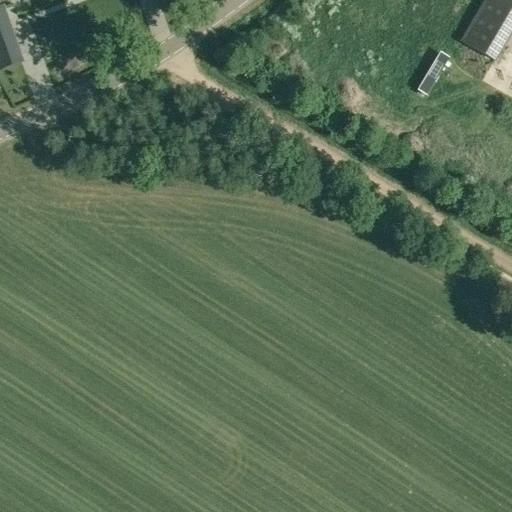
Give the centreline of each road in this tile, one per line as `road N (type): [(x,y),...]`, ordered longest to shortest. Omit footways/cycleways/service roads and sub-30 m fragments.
road 1 (track): [(511,269),(163,51)]
road 2 (tertiary): [(0,129),(163,51),(235,0)]
